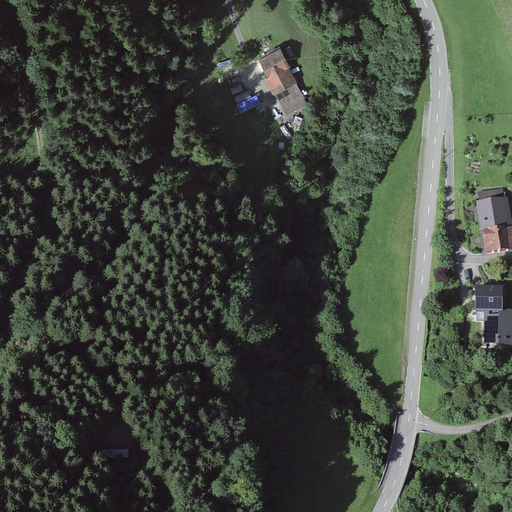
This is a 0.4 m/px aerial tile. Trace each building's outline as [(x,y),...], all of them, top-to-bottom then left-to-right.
[(279,48),(259,58),(286,108),(303,99),(286,69),(289,67),(279,48)] [(256,89),(248,93),(254,105),(262,101),(256,89)] [(511,225),(507,191),(479,195),(488,255),(511,251),(511,225)] [(505,286),(473,286),(474,313),(485,313),(484,345),(511,345),(511,310),(505,310),(505,286)] [(105,457),(130,456),(130,449),(105,450),(105,457)]
